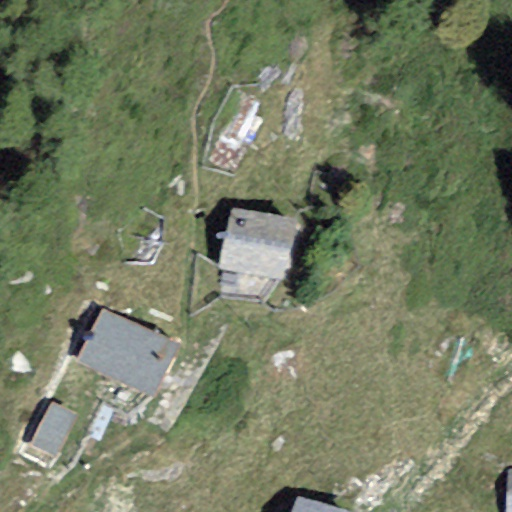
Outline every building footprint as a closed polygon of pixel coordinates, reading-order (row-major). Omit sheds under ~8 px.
[(296,228),(231,211),(216,269),(281,286),(296,228)] [(177,351),(103,310),(73,365),(147,406),(177,351)] [(77,422),(48,406),(24,451),(53,467),(77,422)] [(511,511),(511,472),(505,472),(503,511),(511,511)] [(317,511),(292,503),(288,511),(317,511)]
